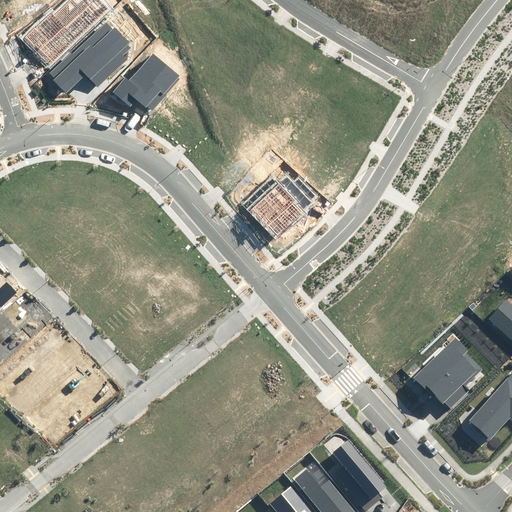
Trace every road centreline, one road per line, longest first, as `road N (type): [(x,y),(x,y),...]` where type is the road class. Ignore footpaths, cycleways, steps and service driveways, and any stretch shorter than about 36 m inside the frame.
road 1 (residential): [(20,139),(92,134),(140,150),(272,292)]
road 2 (residential): [(272,292),(473,511)]
road 3 (residential): [(272,292),(363,207),(431,89)]
road 4 (residential): [(146,399),(0,251)]
road 5 (residential): [(0,511),(146,399)]
road 6 (residential): [(431,89),(288,0)]
road 7 (residential): [(146,399),(272,292)]
